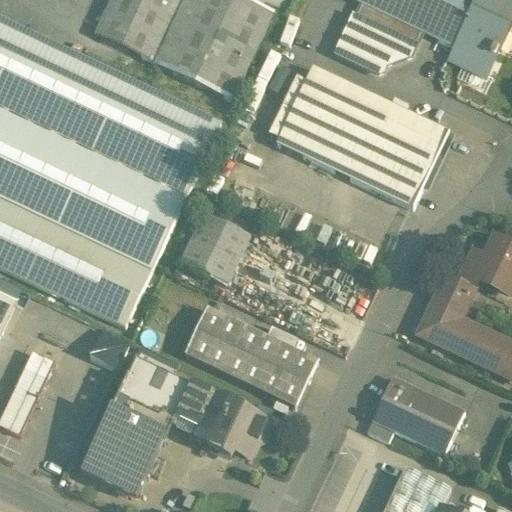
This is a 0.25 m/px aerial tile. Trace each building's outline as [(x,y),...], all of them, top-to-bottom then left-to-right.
[(149,67),(180,0),(112,0),(94,40),(149,67)] [(232,105),(274,15),(241,0),(180,0),(149,67),(232,105)] [(481,0),(352,0),(362,4),(337,57),(378,77),(382,75),(386,66),(387,67),(410,60),(410,59),(422,34),(457,51),(481,0)] [(511,14),(511,6),(498,0),(481,0),(457,51),(488,66),(491,59),(494,61),(495,60),(498,53),(498,52),(495,51),(511,14)] [(0,271),(125,330),(221,127),(0,23),(0,271)] [(488,66),(457,51),(452,62),(483,77),(488,66)] [(449,137),(313,73),(276,149),(412,213),(449,137)] [(250,240),(204,219),(180,269),(225,291),(250,240)] [(511,252),(494,244),(484,264),(472,258),(460,283),(474,289),(477,283),(509,298),(511,292),(511,252)] [(472,294),(447,283),(421,339),(445,350),(457,326),(472,294)] [(0,341),(17,307),(0,298),(0,341)] [(318,366),(208,314),(186,360),(296,412),(318,366)] [(511,352),(457,326),(445,350),(511,382),(511,352)] [(131,347),(102,335),(89,362),(116,374),(131,347)] [(56,367),(33,356),(0,424),(0,432),(19,442),(56,367)] [(190,389),(136,363),(85,472),(139,497),(173,426),(190,389)] [(464,417),(392,382),(372,426),(393,436),(444,460),(464,417)] [(228,406),(190,389),(173,426),(174,427),(207,443),(210,444),(228,406)] [(268,426),(228,406),(210,444),(207,450),(230,461),(233,455),(246,462),(252,460),(257,448),(259,448),(265,447),(270,434),(268,429),(267,428),(268,426)] [(393,436),(372,426),(366,437),(388,447),(393,436)] [(442,511),(451,494),(405,472),(386,511),(442,511)]
